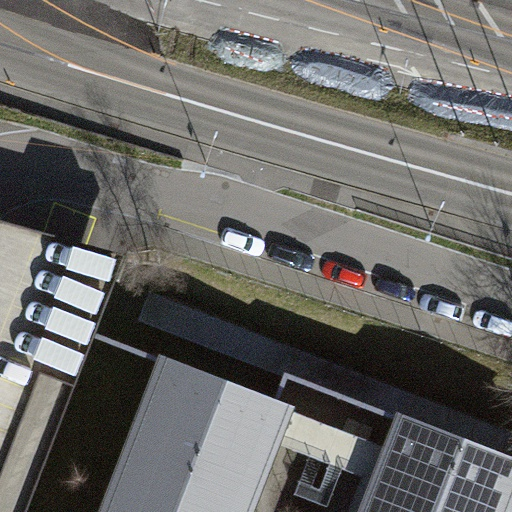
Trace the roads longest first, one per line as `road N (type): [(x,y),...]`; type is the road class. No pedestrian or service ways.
road 1 (secondary): [(0,42),(511,195)]
road 2 (residential): [(511,305),(120,179),(47,165),(0,169)]
road 3 (primary): [(209,0),(511,76)]
